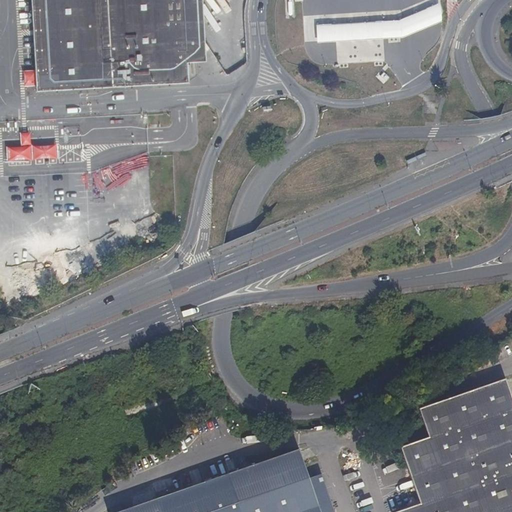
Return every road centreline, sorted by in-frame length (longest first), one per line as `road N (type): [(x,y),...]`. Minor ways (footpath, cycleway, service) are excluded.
road 1 (secondary): [(0,382),(511,165)]
road 2 (secondary): [(511,139),(0,354)]
road 3 (unknown): [(101,235),(134,212),(132,124),(95,106),(98,183)]
road 4 (unknown): [(27,272),(20,118),(0,119)]
road 5 (unknown): [(65,253),(57,107)]
